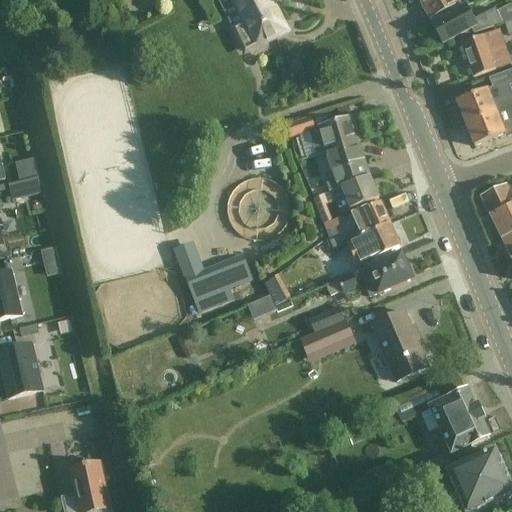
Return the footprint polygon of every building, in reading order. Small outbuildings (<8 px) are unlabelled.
[(233,0),(244,22),(232,28),(245,53),(257,47),(286,33),(270,2),(271,0),(233,0)] [(419,0),(430,20),(459,5),(456,0),(419,0)] [(432,25),(442,45),(471,31),(473,36),(506,24),(511,21),(511,6),(497,14),(496,12),(474,23),(466,8),(432,25)] [(463,44),(475,79),(508,67),(496,33),(463,44)] [(492,90),(457,104),(466,126),(498,114),(511,108),(511,94),(509,87),(511,86),(511,70),(488,80),(492,90)] [(511,108),(498,114),(466,126),(475,149),(506,136),(507,140),(511,137),(511,108)] [(347,109),(336,112),(340,123),(350,120),(347,109)] [(326,155),(360,145),(353,119),(350,120),(340,123),(318,130),(319,135),(311,137),(317,158),(326,155)] [(287,127),(291,138),(314,131),(310,120),(287,127)] [(326,155),(332,176),(324,178),(329,194),(370,178),(366,166),(360,145),(326,155)] [(324,197),(315,200),(325,225),(334,222),(327,206),(336,203),(341,216),(342,215),(379,200),(374,188),(370,178),(329,194),(324,197)] [(38,181),(8,188),(12,204),(41,197),(38,181)] [(481,200),(501,241),(511,235),(511,187),(508,190),(506,187),(481,200)] [(332,249),(321,255),(322,258),(348,246),(391,226),(381,204),(353,218),(359,231),(330,244),(332,249)] [(334,222),(325,225),(328,232),(337,228),(335,222),(334,222)] [(391,226),(348,246),(359,270),(402,250),(391,226)] [(511,235),(501,241),(511,261),(511,260),(511,235)] [(174,252),(188,287),(199,316),(233,302),(231,296),(242,292),(240,287),(252,282),(245,265),(206,280),(193,245),(174,252)] [(359,275),(353,278),(355,284),(362,281),(370,299),(377,296),(378,297),(413,282),(411,278),(413,274),(410,268),(406,266),(402,256),(359,275)] [(0,323),(23,318),(12,273),(0,276),(0,323)] [(342,297),(358,290),(355,284),(353,278),(353,277),(337,284),(342,297)] [(269,298),(248,307),(254,322),(276,313),(269,298)] [(309,323),(314,336),(345,324),(339,311),(309,323)] [(371,330),(396,386),(429,371),(417,344),(405,315),(371,330)] [(314,336),(300,342),(307,358),(352,339),(345,324),(314,336)] [(32,347),(0,354),(0,366),(8,402),(43,394),(32,347)] [(432,411),(455,462),(460,460),(457,453),(488,438),(467,392),(464,393),(458,379),(395,408),(402,424),(432,411)] [(389,417),(375,423),(381,435),(395,429),(389,417)] [(460,460),(455,462),(445,466),(449,475),(448,475),(464,511),(478,511),(511,497),(511,490),(495,454),(468,466),(465,462),(461,463),(460,460)] [(110,511),(100,465),(70,471),(78,506),(64,509),(64,511),(110,511)] [(153,473),(144,476),(146,485),(155,483),(153,473)] [(415,480),(419,489),(434,482),(430,473),(415,480)] [(415,480),(405,485),(409,493),(419,489),(415,480)]
